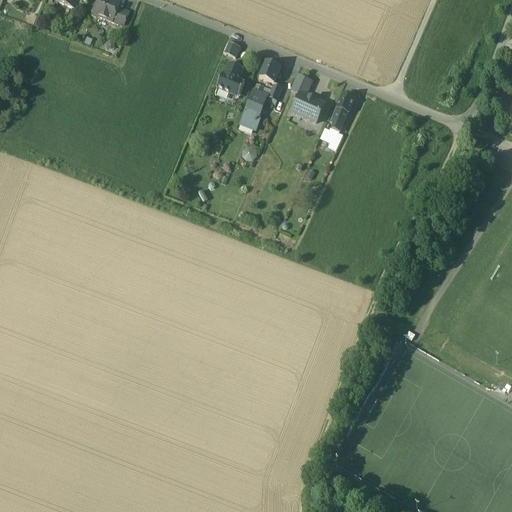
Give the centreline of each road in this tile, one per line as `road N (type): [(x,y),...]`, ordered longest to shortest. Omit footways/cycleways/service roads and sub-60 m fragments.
road 1 (track): [(304,511),(380,283),(462,128)]
road 2 (residential): [(143,0),(462,128)]
road 3 (residential): [(462,128),(511,9)]
